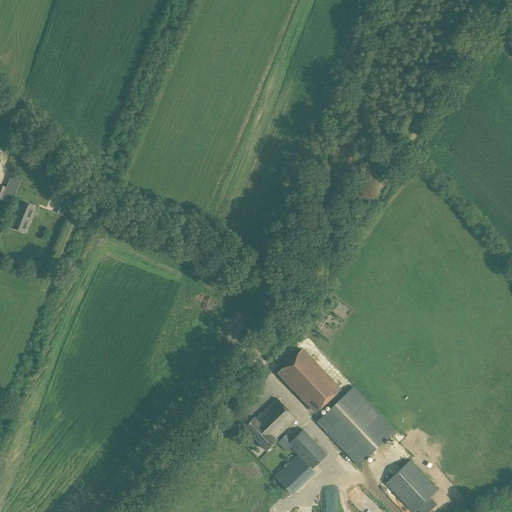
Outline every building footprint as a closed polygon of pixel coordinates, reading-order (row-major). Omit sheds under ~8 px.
[(35,207),(21,201),(12,222),(27,228),(35,207)] [(42,276),(46,264),(38,262),(34,274),(42,276)] [(307,407),(314,413),(339,390),(301,350),(286,364),(276,374),(307,407)] [(357,465),(394,431),(354,387),(317,422),(357,465)] [(273,438),(294,418),(278,401),(257,421),(254,418),(244,428),(265,450),(276,440),(273,438)] [(326,454),(303,431),(292,441),(286,435),(278,443),(286,451),(291,446),(299,455),(275,477),(291,494),(314,472),(310,468),(326,454)] [(413,511),(414,511),(437,491),(409,462),(386,484),(413,511)] [(435,475),(431,480),(441,488),(445,483),(435,475)] [(363,511),(385,511),(363,489),(352,500),(363,511)]
